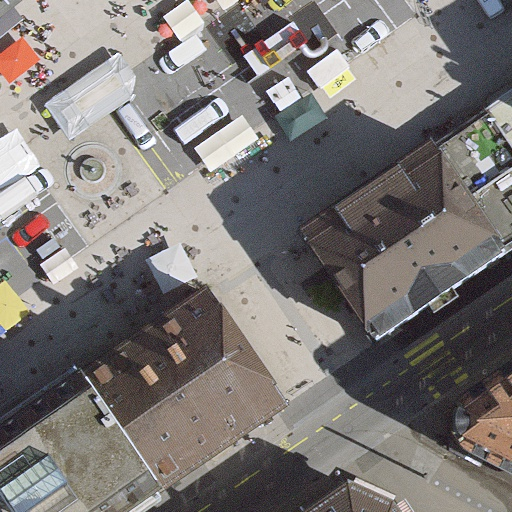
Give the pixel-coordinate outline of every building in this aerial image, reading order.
[(393,0),(399,9),(412,0),(393,0)] [(511,93),(486,111),(511,149),(511,93)] [(366,326),(377,342),(393,331),(498,260),(510,252),(511,250),(511,149),(486,111),(473,120),(437,144),(418,157),(319,224),(304,234),(315,250),(366,326)] [(79,377),(160,493),(222,449),(284,406),(205,293),(201,295),(200,294),(196,297),(197,298),(179,311),(160,324),(159,323),(155,326),(155,327),(150,331),(148,329),(144,332),(145,334),(140,338),(134,341),(133,339),(128,343),(129,344),(124,348),(123,346),(118,350),(119,351),(102,363),(85,375),(84,373),(79,377)] [(511,375),(434,428),(511,472),(511,375)] [(0,511),(128,511),(148,499),(149,500),(160,493),(79,377),(67,385),(68,386),(38,407),(7,428),(0,433),(0,511)] [(352,490),(319,511),(394,511),(392,509),(352,490)]
